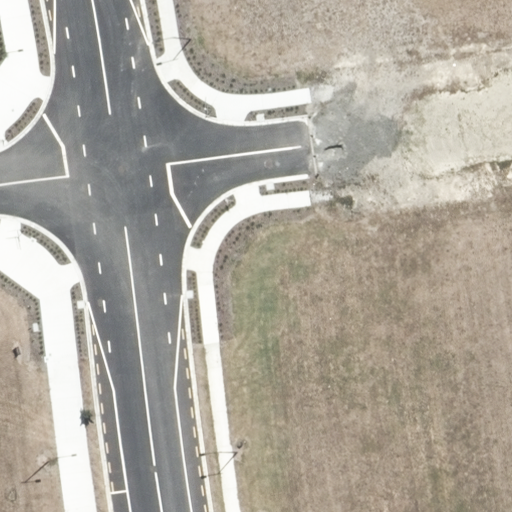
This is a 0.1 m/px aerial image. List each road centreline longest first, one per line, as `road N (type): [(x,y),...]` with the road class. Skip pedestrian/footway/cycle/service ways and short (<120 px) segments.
road 1 (residential): [(158,511),(118,169)]
road 2 (unknown): [(313,148),(511,130)]
road 3 (residential): [(118,169),(313,148)]
road 4 (residential): [(118,169),(86,0)]
